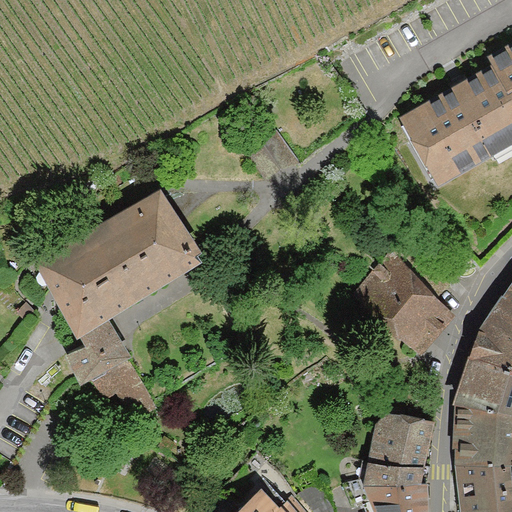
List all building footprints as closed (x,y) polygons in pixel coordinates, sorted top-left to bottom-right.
[(494,66),(407,115),(442,177),(511,138),(511,44),(491,56),(494,66)] [(294,161),(271,126),(241,146),(264,181),(294,161)] [(29,255),(70,328),(72,328),(99,312),(197,259),(157,185),(29,255)] [(449,284),(404,238),(354,294),(416,351),(451,312),(436,298),(449,284)] [(483,332),(475,354),(511,368),(511,299),(506,297),(483,332)] [(86,348),(69,356),(81,383),(92,378),(104,400),(116,392),(131,418),(155,405),(99,312),(72,328),(79,339),(86,348)] [(460,400),(511,411),(511,368),(475,354),(460,400)] [(458,461),(508,465),(511,437),(511,411),(460,400),(456,429),(464,431),(458,461)] [(391,414),(384,417),(377,423),(370,462),(427,483),(430,466),(432,441),(425,439),(429,419),(405,414),(391,414)] [(460,511),(496,511),(511,511),(511,493),(508,465),(458,461),(460,511)] [(427,511),(427,483),(370,462),(366,483),(372,500),(365,503),(368,511),(427,511)] [(262,491),(240,511),(303,511),(291,498),(279,510),(262,491)]
